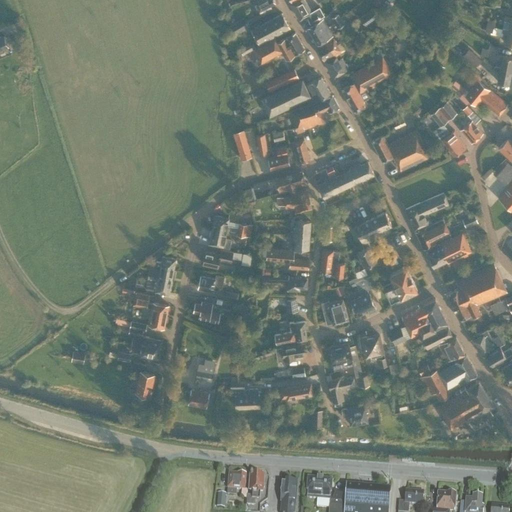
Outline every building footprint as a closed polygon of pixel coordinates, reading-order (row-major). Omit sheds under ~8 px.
[(253,0),(262,14),(272,8),(270,4),(275,2),(274,0),(253,0)] [(314,15),(305,0),(295,0),(291,3),(300,19),(306,15),(311,24),(324,16),(321,11),(314,15)] [(395,0),(384,0),(381,6),(389,11),(395,0)] [(379,13),(374,7),(361,17),(366,23),(379,13)] [(290,26),(286,19),(282,12),(252,28),(259,43),(290,26)] [(332,17),(335,22),(341,19),(338,13),(332,17)] [(307,27),(313,36),(321,32),(320,31),(328,26),(323,17),(307,27)] [(341,19),(335,22),(337,27),(344,24),(341,19)] [(237,20),(229,24),(234,34),(249,26),(246,21),(239,25),(237,20)] [(321,32),(313,36),(317,43),(333,34),(328,26),(320,31),(321,32)] [(511,29),(508,29),(508,28),(502,27),(501,31),(507,32),(505,42),(511,43),(511,29)] [(305,48),(295,31),(278,42),(275,36),(254,48),(252,49),(259,63),(260,62),(260,63),(261,62),(282,51),(286,58),(295,53),(305,48)] [(0,49),(9,46),(4,33),(0,34),(0,49)] [(335,55),(336,55),(342,51),(345,50),(346,46),(342,39),(337,42),(334,37),(317,47),(324,59),(334,53),(335,55)] [(254,48),(256,47),(254,43),(241,50),(243,54),(252,49),(254,48)] [(481,59),(469,48),(463,54),(475,66),(481,59)] [(395,75),(380,49),(369,54),(371,57),(373,61),(357,70),(351,73),(355,81),(342,88),(355,110),(365,104),(363,100),(364,99),(363,99),(370,96),(367,91),(370,89),(395,75)] [(500,67),(511,70),(511,66),(511,55),(503,54),(502,54),(497,53),(496,57),(502,59),(500,66),(500,67)] [(336,55),(335,55),(326,61),(334,76),(345,70),(348,68),(342,57),(339,59),(336,55)] [(500,67),(500,66),(494,65),(493,69),(499,70),(497,80),(509,83),(511,70),(500,67)] [(299,77),(294,68),(265,81),(269,91),(299,77)] [(312,95),(316,102),(333,94),(331,94),(321,76),(307,84),(313,95),(312,95)] [(311,95),(303,79),(261,98),(270,116),(311,97),(310,96),(311,95)] [(508,103),(478,79),(465,95),(476,104),(480,99),(499,114),(508,103)] [(290,110),(296,126),(303,124),(304,128),(326,121),(321,111),(328,108),(329,111),(339,106),(333,94),(316,102),(290,110)] [(447,100),(440,105),(449,118),(456,112),(447,100)] [(462,108),(468,114),(473,110),(467,104),(462,108)] [(440,125),(449,118),(440,105),(430,113),(440,125)] [(482,131),(472,119),(461,128),(471,141),(482,131)] [(276,138),(286,136),(284,128),(274,131),(276,138)] [(251,156),(244,129),(234,132),(242,159),(251,156)] [(467,146),(454,129),(442,138),(454,155),(467,146)] [(429,155),(417,130),(388,143),(383,134),(372,140),(382,160),(393,155),(400,169),(429,155)] [(268,152),(265,133),(256,134),(259,153),(268,152)] [(511,140),(508,137),(498,147),(511,159),(511,158),(511,140)] [(310,159),(304,138),(292,141),(298,162),(310,159)] [(290,164),(286,146),(276,149),(277,155),(268,158),(271,169),(290,164)] [(511,174),(511,165),(507,162),(505,159),(493,173),(505,183),(511,174)] [(354,164),(361,179),(374,173),(368,160),(361,164),(360,162),(354,164)] [(350,169),(343,172),(349,185),(361,179),(354,164),(349,167),(350,169)] [(306,184),(302,170),(275,178),(279,191),(306,184)] [(329,176),(336,191),(349,185),(343,172),(336,175),(335,173),(329,176)] [(324,197),(336,191),(329,176),(324,178),(325,180),(318,184),(324,197)] [(511,183),(498,198),(511,210),(511,208),(511,183)] [(312,207),(307,187),(290,191),(291,194),(284,196),(277,196),(278,205),(285,204),(285,206),(286,207),(294,206),(295,211),(312,207)] [(449,203),(444,192),(420,202),(405,208),(414,229),(431,222),(427,212),(449,203)] [(240,198),(238,193),(232,196),(234,201),(240,198)] [(355,225),(364,244),(369,241),(366,236),(381,229),(383,232),(390,229),(388,225),(391,224),(385,211),(355,225)] [(478,221),(473,213),(462,218),(466,227),(478,221)] [(215,214),(212,228),(226,232),(237,234),(245,235),(250,236),(253,225),(247,224),(239,222),(238,227),(227,225),(229,217),(215,214)] [(450,234),(443,217),(415,230),(424,248),(435,242),(434,241),(450,234)] [(293,233),(310,234),(311,220),(296,219),(296,227),(293,227),(293,233)] [(341,228),(348,225),(345,219),(338,222),(341,228)] [(334,225),(326,225),(325,238),(334,238),(334,225)] [(226,232),(212,228),(209,242),(229,246),(231,238),(225,237),(226,232)] [(471,250),(462,231),(427,248),(430,256),(434,265),(447,259),(448,261),(471,250)] [(310,234),(293,233),(292,239),(295,239),(294,247),(309,248),(310,234)] [(377,259),(369,241),(364,244),(365,247),(357,251),(364,266),(377,259)] [(233,250),(221,248),(220,253),(206,250),(203,263),(218,266),(219,259),(231,261),(233,250)] [(290,250),(267,248),(266,257),(290,259),(289,266),(308,268),(309,257),(310,251),(290,250)] [(334,249),(323,248),(320,269),(335,271),(335,275),(343,276),(344,262),(338,261),(340,250),(334,249)] [(243,252),(242,263),(250,264),(251,254),(243,252)] [(151,261),(150,267),(155,268),(155,266),(159,267),(174,269),(176,257),(162,255),(161,261),(156,260),(156,262),(151,261)] [(507,291),(494,263),(456,279),(459,287),(447,292),(460,318),(471,313),(473,316),(481,312),(477,304),(507,291)] [(417,287),(406,265),(390,273),(396,284),(387,289),(392,300),(401,295),(417,287)] [(171,281),(174,269),(159,267),(155,266),(155,268),(150,267),(150,268),(148,274),(154,275),(154,277),(158,277),(157,278),(171,281)] [(364,267),(355,272),(358,278),(365,274),(367,273),(364,267)] [(289,274),(261,273),(261,279),(288,281),(288,289),(300,289),(300,287),(307,287),(307,277),(301,276),(301,275),(289,275),(289,274)] [(169,293),(171,281),(157,278),(158,277),(154,277),(154,275),(148,274),(146,287),(155,289),(155,290),(169,293)] [(223,276),(215,274),(214,277),(200,274),(198,287),(213,290),(214,286),(221,288),(223,276)] [(361,295),(349,300),(352,307),(353,308),(356,315),(376,306),(369,291),(367,287),(369,286),(370,288),(377,285),(372,274),(367,277),(365,274),(358,278),(355,279),(356,281),(359,288),(358,288),(361,295)] [(135,283),(124,281),(122,289),(134,291),(135,283)] [(345,292),(342,284),(335,286),(338,295),(345,292)] [(237,299),(238,292),(222,289),(221,296),(237,299)] [(136,290),(133,304),(152,308),(149,324),(164,327),(168,304),(153,301),(153,302),(148,301),(149,293),(136,290)] [(422,333),(447,320),(435,297),(423,303),(424,305),(402,316),(411,336),(421,331),(422,333)] [(298,310),(296,298),(286,299),(287,312),(298,310)] [(344,304),(342,298),(329,301),(329,299),(321,301),(327,323),(334,321),(334,322),(348,318),(344,304)] [(499,299),(494,302),(498,312),(503,309),(499,299)] [(220,311),(212,309),(212,307),(211,307),(212,302),(202,300),(202,303),(195,301),(193,310),(200,312),(199,316),(218,320),(220,311)] [(250,305),(233,301),(231,310),(240,312),(240,310),(249,312),(250,305)] [(129,326),(145,329),(146,323),(131,320),(129,326)] [(307,338),(305,320),(289,322),(290,331),(275,334),(277,344),(298,339),(307,338)] [(447,321),(447,320),(422,333),(423,334),(421,335),(427,347),(452,334),(447,323),(436,328),(435,327),(447,321)] [(131,343),(160,348),(161,339),(143,336),(143,334),(142,334),(143,329),(145,330),(145,329),(129,326),(128,333),(133,334),(131,343)] [(406,338),(400,326),(389,332),(395,344),(406,338)] [(505,342),(496,326),(492,328),(496,335),(492,337),(487,328),(480,333),(481,335),(473,339),(481,353),(499,343),(500,345),(505,342)] [(384,352),(379,334),(369,336),(368,335),(360,337),(365,356),(384,352)] [(464,352),(456,335),(439,344),(447,360),(457,355),(458,356),(464,352)] [(358,375),(363,374),(355,344),(349,345),(348,341),(328,346),(332,362),(333,362),(334,368),(343,365),(352,363),(355,375),(358,375)] [(510,346),(508,341),(486,354),(492,364),(507,356),(506,355),(511,351),(511,348),(511,346),(510,346)] [(305,353),(304,342),(283,346),(285,359),(292,357),(292,355),(305,353)] [(160,348),(131,343),(130,350),(139,351),(139,354),(158,357),(160,348)] [(85,353),(73,350),(71,360),(83,362),(85,353)] [(132,352),(118,350),(116,357),(130,360),(132,352)] [(477,373),(466,354),(455,360),(455,362),(439,371),(437,368),(420,376),(425,385),(424,386),(429,394),(434,391),(439,399),(451,392),(448,387),(459,381),(460,383),(465,379),(466,379),(477,373)] [(387,365),(385,357),(379,358),(381,366),(387,365)] [(511,357),(510,358),(511,361),(501,367),(504,372),(503,372),(507,378),(508,379),(509,380),(510,380),(511,380),(511,357)] [(146,363),(133,360),(131,370),(140,372),(135,391),(150,394),(155,373),(144,370),(146,363)] [(441,364),(440,360),(429,365),(427,363),(418,367),(421,374),(431,370),(430,369),(441,364)] [(398,361),(391,363),(393,372),(400,371),(398,361)] [(214,365),(198,362),(196,377),(211,380),(214,365)] [(305,374),(304,366),(292,368),(293,376),(305,374)] [(358,375),(360,384),(361,386),(370,384),(367,373),(363,374),(358,375)] [(356,384),(354,376),(348,377),(348,379),(341,380),(340,378),(329,379),(330,389),(333,400),(344,399),(342,387),(356,384)] [(493,403),(479,379),(467,386),(468,387),(437,405),(451,428),(467,418),(493,403)] [(313,393),(311,382),(280,387),(282,397),(287,396),(287,397),(313,393)] [(208,391),(191,388),(188,403),(206,406),(207,402),(212,403),(214,390),(208,389),(208,391)] [(258,388),(247,388),(236,389),(236,394),(235,394),(236,407),(260,406),(259,393),(258,393),(258,388)] [(367,411),(366,403),(341,408),(343,416),(349,415),(350,423),(367,420),(366,412),(367,411)] [(323,409),(312,409),(311,426),(322,426),(323,409)] [(237,474),(229,473),(227,488),(228,489),(228,494),(236,495),(237,489),(241,490),(241,498),(245,499),(246,490),(244,490),(246,474),(237,473),(237,474)] [(263,474),(250,473),(249,491),(252,492),(252,496),(247,495),(247,505),(255,506),(255,499),(259,500),(260,492),(263,492),(264,483),(263,483),(263,474)] [(307,498),(329,500),(330,491),(331,491),(332,480),(307,478),(306,492),(307,492),(307,498)] [(293,481),(281,480),(280,503),(279,511),(294,511),(297,483),(293,483),(293,481)] [(389,511),(391,489),(346,486),(345,492),(331,491),(330,491),(329,500),(328,511),(389,511)] [(408,511),(409,504),(423,505),(423,492),(405,491),(404,502),(398,501),(397,511),(408,511)] [(225,493),(217,493),(216,507),(224,508),(225,493)] [(448,494),(437,493),(436,510),(428,509),(427,511),(449,511),(454,511),(455,495),(453,494),(452,493),(449,493),(448,494)] [(482,497),(480,497),(479,496),(476,495),(475,496),(473,496),(472,500),(466,499),(465,503),(460,503),(459,511),(482,511),(483,506),(481,506),(482,497)]
